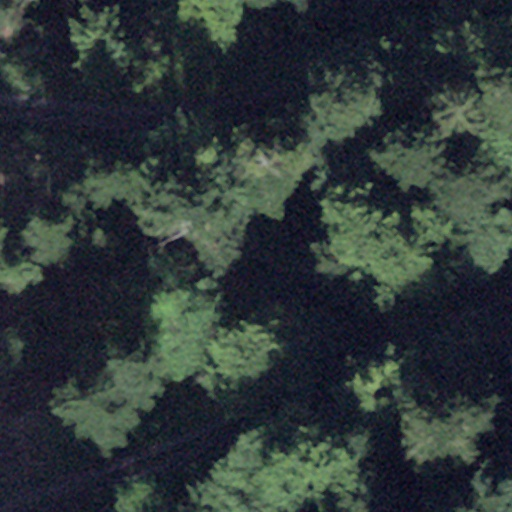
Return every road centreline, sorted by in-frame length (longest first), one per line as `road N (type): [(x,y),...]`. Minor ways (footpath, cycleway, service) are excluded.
road 1 (track): [(0,511),(169,451),(457,303),(511,288)]
road 2 (track): [(511,50),(144,102),(0,104)]
